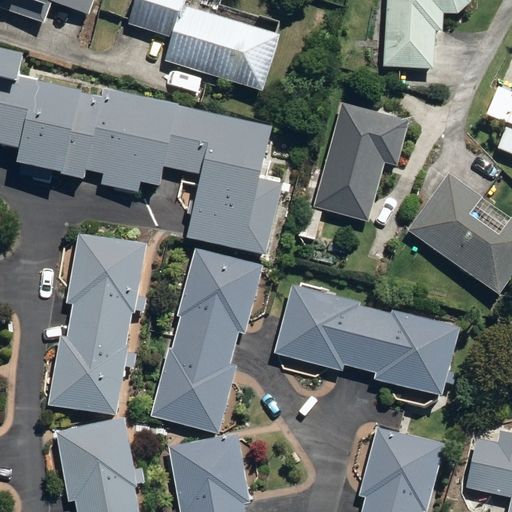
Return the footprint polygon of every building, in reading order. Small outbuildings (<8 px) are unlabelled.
[(85,21),(92,0),(0,0),(0,7),(8,11),(9,6),(38,17),(43,5),(85,21)] [(256,98),(274,45),(179,13),(183,0),(135,0),(125,31),(169,46),(162,66),(256,98)] [(452,22),(466,11),(466,0),(384,0),(380,74),(429,77),(431,40),(438,40),(440,21),(452,22)] [(5,84),(0,82),(0,148),(9,151),(6,163),(72,180),(75,169),(92,98),(6,76),(5,84)] [(511,81),(506,96),(492,89),(479,122),(500,130),(491,154),(511,162),(511,81)] [(152,165),(166,107),(94,90),(92,98),(75,169),(96,174),(94,184),(129,193),(132,183),(146,187),(151,167),(152,165)] [(166,107),(152,165),(195,175),(180,236),(254,254),(271,184),(250,179),(262,131),(166,107)] [(308,211),(362,226),(377,167),(389,171),(401,126),(337,108),(308,211)] [(402,234),(490,302),(511,273),(511,230),(506,226),(503,229),(474,206),(475,205),(444,180),(402,234)] [(311,245),(318,218),(302,214),(296,241),(311,245)] [(44,407),(106,416),(114,367),(127,369),(129,355),(116,353),(122,315),(124,315),(125,310),(137,312),(139,299),(127,297),(135,245),(71,234),(61,304),(65,305),(60,337),(55,336),(44,407)] [(146,417),(214,433),(230,366),(224,365),(232,332),(239,333),(256,267),(190,252),(167,348),(162,347),(146,417)] [(367,379),(431,396),(449,330),(383,312),(383,315),(350,307),(351,303),(286,286),(268,352),(335,371),(337,364),(369,373),(367,379)] [(129,511),(125,484),(137,482),(135,468),(121,470),(113,420),(53,430),(65,502),(69,500),(71,511),(129,511)] [(417,511),(436,447),(373,428),(354,495),(362,497),(357,511),(417,511)] [(503,511),(511,511),(511,436),(495,432),(493,444),(473,439),(462,487),(507,497),(503,511)] [(238,511),(236,503),(244,501),(230,433),(162,448),(175,511),(238,511)]
